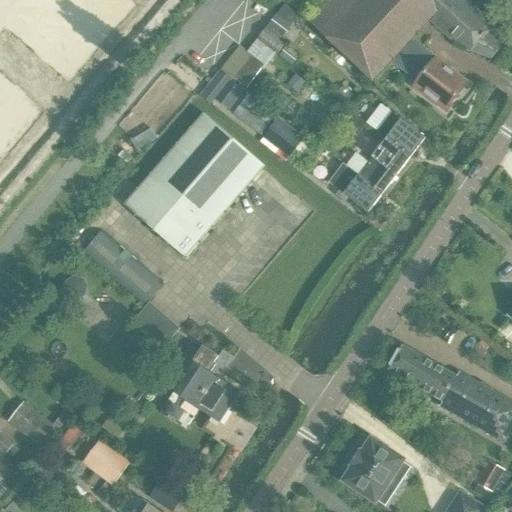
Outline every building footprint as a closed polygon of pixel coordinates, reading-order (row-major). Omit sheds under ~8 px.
[(115,0),(67,0),(116,41),(136,18),(115,0)] [(492,27),(463,0),(323,0),(305,20),(372,83),(402,51),(411,40),(422,29),(447,53),(490,59),(501,47),(486,33),(492,27)] [(25,1),(5,24),(78,86),(98,63),(25,1)] [(247,52),(252,56),(258,49),(269,56),(276,61),(305,20),(285,5),(277,16),(280,18),(261,43),(256,40),(247,52)] [(467,84),(454,74),(435,59),(411,40),(402,51),(418,63),(421,58),(431,66),(414,87),(446,112),(458,95),(461,97),(467,89),(465,87),(467,84)] [(286,47),(279,56),(292,66),(299,57),(286,47)] [(258,49),(252,56),(234,81),(245,88),(269,56),(258,49)] [(0,72),(0,113),(31,141),(52,117),(0,72)] [(226,78),(209,98),(223,109),(240,89),(226,78)] [(187,257),(266,165),(204,113),(125,205),(187,257)] [(351,113),(341,126),(355,137),(365,124),(351,113)] [(424,139),(391,114),(377,132),(387,140),(410,158),(424,139)] [(278,117),(264,137),(280,149),(294,129),(278,117)] [(382,194),(410,158),(387,140),(358,176),(382,194)] [(0,150),(0,177),(13,162),(0,150)] [(382,194),(358,176),(343,164),(329,183),(368,213),(382,194)] [(84,253),(146,306),(164,285),(103,232),(84,253)] [(181,328),(152,303),(134,323),(164,348),(181,328)] [(511,403),(459,373),(456,377),(402,346),(388,371),(442,402),(440,406),(503,443),(511,427),(511,403)] [(221,424),(241,393),(211,374),(221,358),(204,347),(187,372),(213,389),(199,410),(221,424)] [(9,422),(38,445),(53,426),(24,403),(9,422)] [(66,451),(83,428),(75,422),(58,446),(66,451)] [(0,434),(0,450),(4,454),(12,444),(0,434)] [(342,482),(376,504),(404,460),(371,438),(342,482)] [(99,441),(82,463),(112,486),(129,464),(99,441)] [(49,460),(37,475),(48,484),(60,469),(49,460)] [(489,464),(476,486),(491,494),(504,473),(489,464)] [(170,511),(182,495),(161,481),(150,498),(169,511),(170,511)] [(461,493),(447,511),(484,511),(486,510),(461,493)] [(159,511),(143,501),(135,511),(159,511)]
